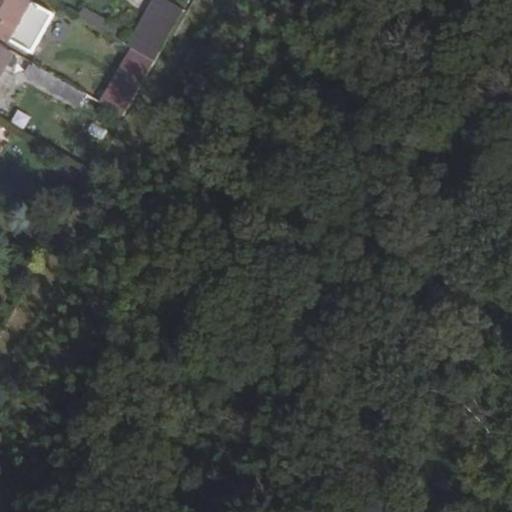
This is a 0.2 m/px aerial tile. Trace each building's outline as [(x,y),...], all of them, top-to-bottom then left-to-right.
[(0,0),(0,34),(32,52),(53,16),(32,3),(33,0),(0,0)] [(185,11),(166,0),(156,0),(147,17),(173,32),(185,11)] [(111,24),(83,8),(77,18),(105,34),(111,24)] [(173,32),(147,17),(130,48),(132,50),(155,63),(173,32)] [(124,32),(111,24),(105,34),(123,45),(124,32)] [(16,54),(0,44),(0,99),(13,75),(10,74),(19,60),(14,57),(16,54)] [(155,63),(132,50),(101,103),(125,117),(156,63),(155,63)] [(34,64),(26,78),(59,97),(67,83),(34,64)] [(85,94),(67,83),(59,97),(77,107),(85,94)]
